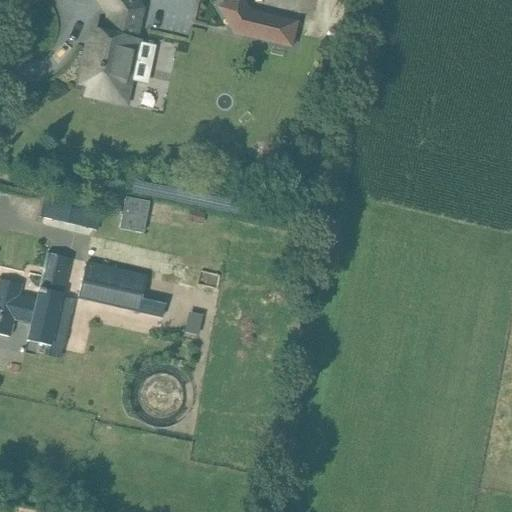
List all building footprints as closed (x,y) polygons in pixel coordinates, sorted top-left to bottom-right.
[(99,0),(104,8),(109,16),(107,25),(110,25),(108,36),(96,33),(94,33),(93,32),(92,36),(89,48),(81,83),(87,85),(86,90),(85,94),(85,96),(88,97),(99,99),(125,105),(131,79),(145,82),(149,64),(135,61),(133,60),(129,59),(133,43),(140,10),(133,0),(99,0)] [(231,0),(219,8),(229,25),(235,36),(246,38),(294,49),(300,22),(252,11),(245,0),(231,0)] [(149,203),(125,198),(118,230),(142,235),(149,203)] [(43,202),(39,218),(85,229),(97,232),(101,216),(89,213),(43,202)] [(38,287),(60,293),(69,259),(47,253),(38,287)] [(144,279),(85,265),(77,300),(137,314),(162,319),(165,305),(140,300),(144,279)] [(61,297),(62,294),(38,289),(36,301),(18,297),(21,285),(0,280),(0,335),(9,338),(13,320),(30,324),(26,341),(63,350),(74,299),(61,297)] [(188,314),(186,324),(200,327),(202,317),(188,314)]
